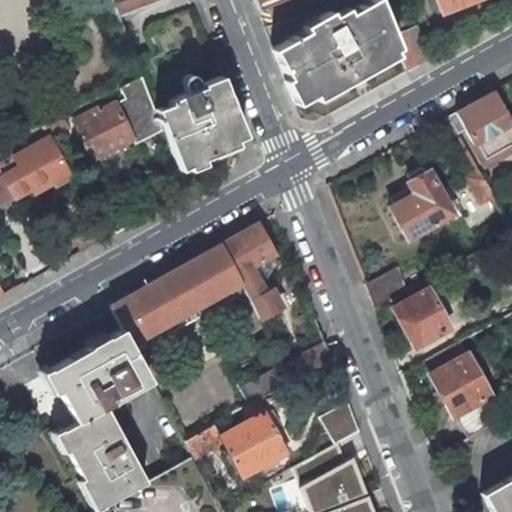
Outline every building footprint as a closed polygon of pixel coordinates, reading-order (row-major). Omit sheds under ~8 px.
[(110,0),(117,16),(157,0),(110,0)] [(252,0),(257,11),(284,0),(252,0)] [(361,67),(397,47),(392,35),(376,0),(366,0),(333,19),(327,10),(308,21),(310,26),(272,48),(294,104),(346,75),(361,67)] [(470,0),(435,0),(441,12),(470,0)] [(415,26),(392,35),(397,47),(406,70),(428,58),(415,26)] [(177,170),(242,134),(224,88),(218,75),(199,82),(201,85),(178,94),(166,100),(167,102),(153,107),(162,130),(177,170)] [(96,107),(72,118),(91,158),(131,138),(134,144),(137,142),(162,130),(153,107),(141,76),(119,87),(124,97),(98,111),(96,107)] [(511,114),(511,93),(506,83),(493,90),(508,117),(511,114)] [(493,90),(454,112),(480,161),(511,142),(511,124),(508,117),(493,90)] [(0,173),(4,181),(13,197),(26,190),(22,181),(27,178),(34,191),(52,181),(54,185),(70,176),(49,137),(14,156),(7,143),(0,146),(0,173)] [(387,206),(405,239),(451,213),(427,170),(424,172),(422,167),(419,167),(407,174),(406,176),(409,180),(405,182),(412,193),(387,206)] [(479,203),(492,196),(478,170),(465,177),(479,203)] [(0,173),(0,204),(13,197),(4,181),(0,173)] [(98,210),(112,235),(127,226),(113,202),(98,210)] [(256,223),(218,244),(240,282),(250,302),(258,318),(279,306),(280,305),(271,289),(270,289),(265,279),(272,268),(270,264),(277,260),(256,223)] [(72,237),(81,252),(105,239),(97,224),(72,237)] [(218,244),(109,305),(121,327),(130,344),(213,297),(230,288),(240,282),(218,244)] [(394,267),(364,283),(374,308),(405,291),(394,267)] [(391,307),(412,347),(448,327),(426,287),(391,307)] [(134,351),(234,295),(230,288),(213,297),(130,344),(134,351)] [(66,450),(89,492),(93,491),(101,506),(108,502),(147,480),(107,406),(151,382),(134,351),(130,344),(121,327),(107,336),(109,340),(92,349),(89,345),(46,368),(76,421),(60,430),(70,448),(66,450)] [(238,388),(248,405),(330,360),(323,342),(238,388)] [(465,354),(459,342),(423,361),(430,373),(428,374),(451,416),(454,414),(489,395),(466,353),(465,354)] [(468,439),(501,420),(489,395),(454,414),(468,439)] [(336,443),(358,431),(346,401),(317,417),(333,444),(336,443)] [(212,424),(183,440),(191,456),(193,458),(222,442),(242,477),(250,472),(253,477),(278,464),(275,459),(285,453),(262,412),(223,433),(221,428),(215,431),(212,424)] [(333,444),(290,466),(307,511),(369,511),(349,458),(344,462),(336,443),(333,444)] [(147,480),(108,502),(114,511),(222,511),(220,507),(193,458),(191,456),(147,480)] [(511,511),(511,474),(479,493),(489,511),(511,511)]
